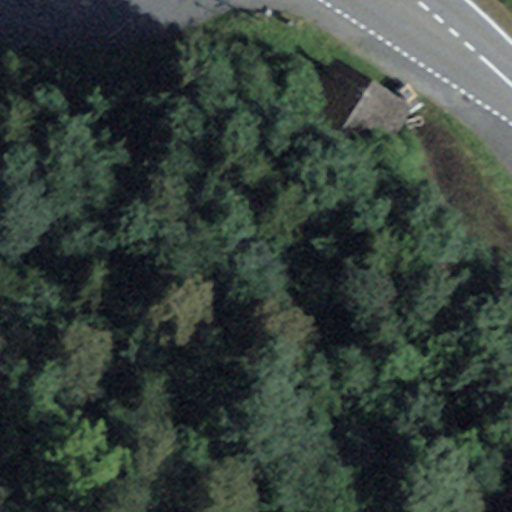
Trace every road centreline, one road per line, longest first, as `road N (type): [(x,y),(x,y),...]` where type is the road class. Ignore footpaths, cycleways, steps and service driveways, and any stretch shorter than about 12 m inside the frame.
road 1 (primary): [(377,0),(511,86)]
road 2 (unclassified): [(149,0),(102,16),(0,2)]
